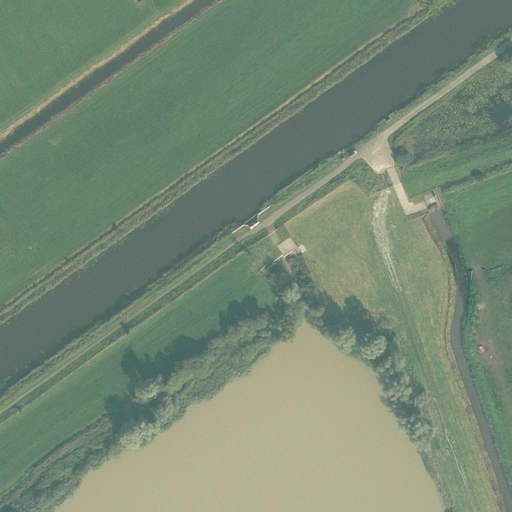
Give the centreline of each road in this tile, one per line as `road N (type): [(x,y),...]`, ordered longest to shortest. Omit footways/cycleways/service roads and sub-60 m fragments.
road 1 (unclassified): [(372,142),(511,41)]
road 2 (unclassified): [(236,241),(372,142)]
